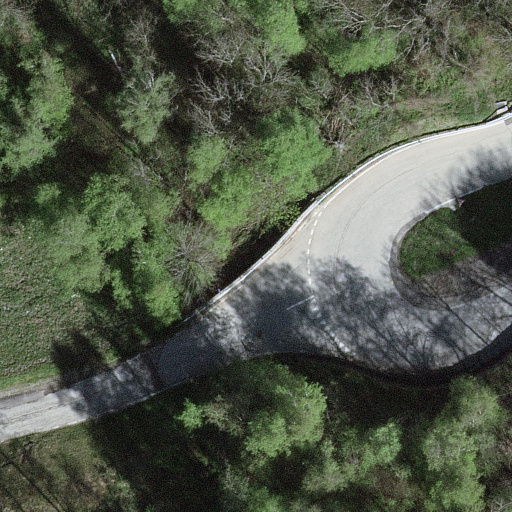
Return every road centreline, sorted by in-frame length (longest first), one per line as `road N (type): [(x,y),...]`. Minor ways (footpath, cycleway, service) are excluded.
road 1 (unclassified): [(358,277),(100,389),(0,413)]
road 2 (tertiary): [(511,143),(415,178),(378,203),(359,243),(358,277)]
road 3 (tertiary): [(358,277),(372,313),(400,332),(434,338),(468,330),(511,298)]
